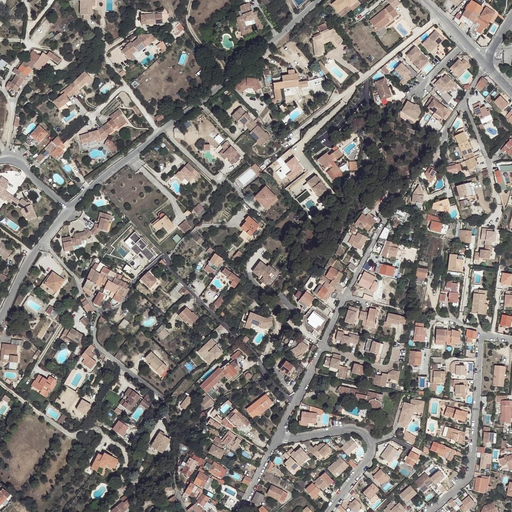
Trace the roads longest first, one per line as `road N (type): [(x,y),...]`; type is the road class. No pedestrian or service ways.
road 1 (residential): [(317,0),(69,208)]
road 2 (residential): [(186,511),(167,402),(97,346),(99,313)]
road 3 (residential): [(481,331),(470,476),(430,511)]
road 4 (residential): [(166,258),(293,402)]
road 5 (residential): [(278,434),(349,429),(368,438),(368,457),(326,511)]
